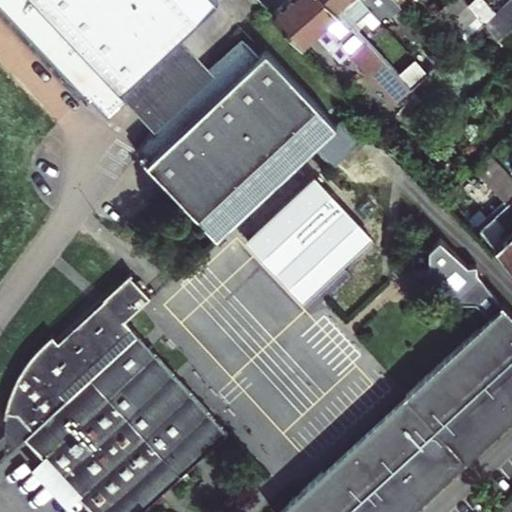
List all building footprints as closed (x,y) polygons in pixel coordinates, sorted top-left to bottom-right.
[(2,0),(110,114),(130,95),(142,85),(133,76),(182,30),(214,0),(2,0)] [(356,29),(352,25),(329,0),(287,0),(273,13),(330,73),(352,53),(353,55),(368,41),(356,29)] [(370,8),(362,0),(329,0),(352,25),(357,21),(360,25),(365,21),(361,16),(370,8)] [(362,0),(370,8),(374,13),(383,4),(379,0),(362,0)] [(392,10),(398,5),(393,0),(387,0),(385,2),(392,10)] [(466,0),(450,0),(440,10),(451,21),(466,7),(470,4),(466,0)] [(483,0),(474,0),(470,4),(487,23),(497,14),(489,6),(483,0)] [(511,33),(511,0),(497,14),(487,23),(504,41),(511,33)] [(496,0),(489,6),(497,14),(511,0),(496,0)] [(474,16),(466,7),(451,21),(459,30),(474,16)] [(370,8),(361,16),(365,21),(372,28),(381,20),(374,13),(370,8)] [(352,25),(356,29),(360,25),(357,21),(352,25)] [(142,85),(130,95),(142,108),(155,122),(215,65),(182,30),(133,76),(142,85)] [(260,56),(244,39),(215,65),(155,122),(137,148),(151,159),(149,161),(218,232),(337,122),(268,48),(260,56)] [(378,53),(368,41),(353,55),(364,66),(378,53)] [(399,75),(378,53),(364,66),(398,102),(412,89),(399,75)] [(431,75),(416,59),(399,75),(412,89),(414,91),(431,75)] [(337,122),(310,147),(330,169),(366,136),(345,114),(337,122)] [(511,203),(511,176),(492,155),(478,169),(510,204),(511,203)] [(332,297),(360,270),(299,204),(271,230),(332,297)] [(511,221),(511,206),(510,204),(496,218),(505,228),(511,221)] [(505,228),(496,218),(479,233),(511,267),(511,235),(505,242),(499,236),(503,232),(506,229),(505,228)] [(408,511),(511,416),(511,291),(511,293),(485,262),(485,253),(475,252),(449,223),(439,232),(421,233),(421,252),(425,252),(424,264),(437,264),(437,285),(453,301),(476,303),(490,317),(277,511),(408,511)] [(137,280),(131,273),(119,284),(125,291),(137,280)] [(17,413),(33,430),(103,365),(137,334),(125,321),(152,296),(137,280),(125,291),(119,284),(103,298),(105,300),(61,340),(55,335),(28,360),(23,366),(15,378),(11,388),(6,404),(5,417),(17,413)] [(144,437),(160,454),(97,511),(139,511),(226,433),(137,334),(103,365),(158,425),(144,437)] [(33,430),(25,437),(44,459),(81,499),(92,511),(97,511),(160,454),(144,437),(158,425),(103,365),(33,430)] [(33,430),(17,413),(5,417),(5,418),(8,437),(11,450),(25,437),(33,430)] [(81,499),(44,459),(35,468),(53,488),(71,508),(81,499)]
